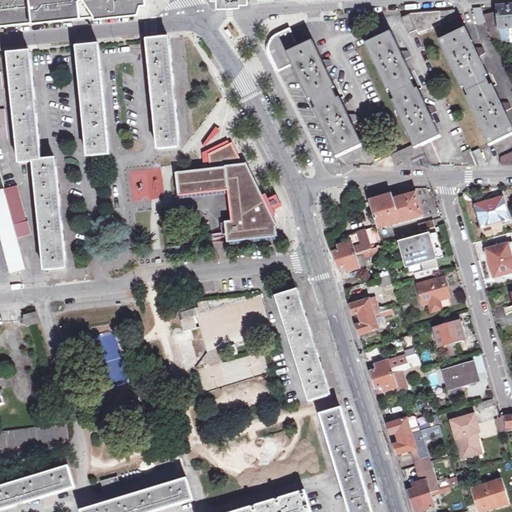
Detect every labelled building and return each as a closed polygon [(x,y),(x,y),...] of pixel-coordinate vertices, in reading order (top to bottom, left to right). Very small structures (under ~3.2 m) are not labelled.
[(0,0),(0,19),(41,15),(146,6),(145,0),(0,0)] [(497,13),(487,15),(491,30),(498,44),(511,42),(511,5),(497,6),(497,13)] [(410,14),(403,17),(410,33),(415,30),(417,30),(419,34),(456,18),(455,10),(410,14)] [(233,37),(228,28),(224,31),(229,40),(233,37)] [(289,53),(300,48),(291,29),(277,36),(273,40),(270,44),(269,48),(270,53),(279,71),(294,65),(289,53)] [(463,89),(465,88),(469,97),(467,98),(490,145),(511,134),(511,126),(505,112),(511,109),(509,105),(506,106),(504,103),(502,104),(493,86),(491,88),(486,77),(488,76),(479,57),(485,54),(482,50),(479,51),(478,48),(476,49),(466,29),(441,41),(463,89)] [(413,145),(414,148),(420,146),(440,136),(430,115),(436,112),(434,107),(432,108),(430,105),(427,107),(418,89),(415,90),(410,80),(413,79),(405,60),(410,57),(408,53),(406,54),(404,51),(401,52),(392,32),(366,44),(388,92),(391,90),(396,100),(393,101),(413,145)] [(149,40),(161,149),(183,146),(171,38),(149,40)] [(314,41),(300,48),(289,53),(294,65),(310,100),(313,100),(317,109),(315,110),(338,156),(364,145),(354,124),(358,122),(356,116),(354,117),(352,115),(350,116),(341,98),(339,99),(334,89),(336,88),(328,70),(333,67),(331,62),(328,63),(326,61),(324,62),(314,41)] [(82,81),(90,155),(111,153),(100,45),(78,47),(82,81)] [(9,54),(21,162),(35,161),(47,269),(69,268),(57,160),(43,161),(31,52),(9,54)] [(0,111),(0,140),(8,140),(6,111),(0,111)] [(229,237),(229,241),(274,235),(272,221),(240,158),(233,143),(223,148),(221,144),(223,140),(221,138),(204,146),(205,156),(206,162),(211,162),(212,169),(178,174),(181,196),(230,191),(234,222),(222,223),(221,238),(229,237)] [(430,166),(420,146),(414,148),(413,145),(402,150),(393,155),(399,166),(430,166)] [(469,165),(479,165),(487,165),(480,150),(473,153),(471,149),(470,150),(463,153),(469,165)] [(511,164),(511,151),(501,157),(501,165),(511,164)] [(163,199),(162,168),(128,170),(130,201),(163,199)] [(26,269),(17,238),(32,234),(28,221),(27,222),(17,186),(4,189),(0,190),(0,230),(11,273),(26,269)] [(393,200),(391,195),(370,201),(379,229),(423,216),(416,193),(393,200)] [(510,219),(503,198),(490,202),(476,206),(483,227),(510,219)] [(435,228),(433,221),(419,225),(421,232),(435,228)] [(359,260),(366,257),(386,251),(384,246),(372,250),(366,231),(349,236),(351,242),(339,245),(340,250),(334,252),(340,269),(345,268),(347,273),(361,269),(359,260)] [(408,268),(422,264),(426,278),(441,274),(437,260),(444,258),(437,234),(402,244),(408,268)] [(511,258),(508,244),(487,250),(491,264),(495,278),(511,273),(511,258)] [(359,260),(361,269),(369,267),(366,257),(359,260)] [(385,286),(396,283),(393,274),(380,279),(383,287),(385,286)] [(425,306),(430,305),(432,313),(453,307),(449,293),(445,279),(419,286),(425,306)] [(396,283),(385,286),(387,294),(398,291),(397,286),(396,283)] [(311,401),(331,395),(323,369),(307,317),(299,290),(278,296),(311,401)] [(378,297),(371,299),(374,310),(381,308),(378,297)] [(197,327),(200,326),(196,315),(198,315),(196,307),(193,308),(190,299),(178,303),(181,312),(184,311),(186,316),(183,317),(187,330),(173,334),(177,344),(179,343),(192,339),(199,336),(197,327)] [(361,336),(381,330),(377,318),(383,316),(383,317),(384,317),(396,313),(393,304),(381,308),(374,310),(371,299),(351,305),(354,316),(359,314),(362,324),(357,325),(361,336)] [(28,315),(31,326),(35,325),(41,323),(38,312),(28,315)] [(377,318),(381,330),(388,328),(384,317),(383,317),(383,316),(377,318)] [(448,319),(450,325),(435,329),(441,346),(466,339),(459,316),(448,319)] [(95,336),(105,384),(127,379),(116,331),(95,336)] [(185,371),(197,367),(201,366),(192,339),(179,343),(185,360),(181,361),(185,371)] [(447,357),(459,355),(458,345),(446,347),(447,357)] [(472,347),(462,349),(465,359),(475,356),(472,347)] [(429,351),(421,353),(424,364),(432,362),(429,351)] [(372,371),(374,380),(422,365),(419,356),(406,360),(406,357),(377,365),(378,370),(372,371)] [(449,390),(479,382),(474,364),(444,372),(449,390)] [(422,365),(374,380),(377,389),(383,387),(385,392),(397,388),(398,392),(408,389),(405,377),(410,375),(411,379),(425,374),(422,365)] [(425,372),(434,395),(444,392),(436,368),(425,372)] [(434,407),(431,397),(423,399),(426,410),(434,407)] [(485,410),(495,407),(494,400),(483,403),(485,410)] [(342,409),(322,415),(351,511),(373,511),(366,488),(342,409)] [(463,459),(474,456),(473,452),(481,450),(477,433),(480,432),(476,416),(453,422),(463,459)] [(414,458),(426,455),(418,429),(412,431),(408,419),(389,425),(391,434),(398,433),(401,443),(395,445),(398,455),(412,451),(414,458)] [(500,433),(507,430),(506,429),(505,426),(503,419),(497,421),(500,433)] [(0,432),(0,445),(69,437),(68,425),(0,432)] [(426,455),(414,458),(420,473),(432,469),(426,455)] [(0,509),(76,486),(69,466),(0,487),(0,509)] [(432,469),(420,473),(422,481),(414,484),(416,488),(409,490),(416,511),(415,511),(436,511),(432,497),(447,493),(446,490),(439,491),(432,469)] [(153,511),(195,499),(188,479),(83,510),(83,511),(153,511)] [(482,511),(509,503),(501,480),(474,489),(482,511)] [(305,491),(235,511),(312,511),(305,491)]
